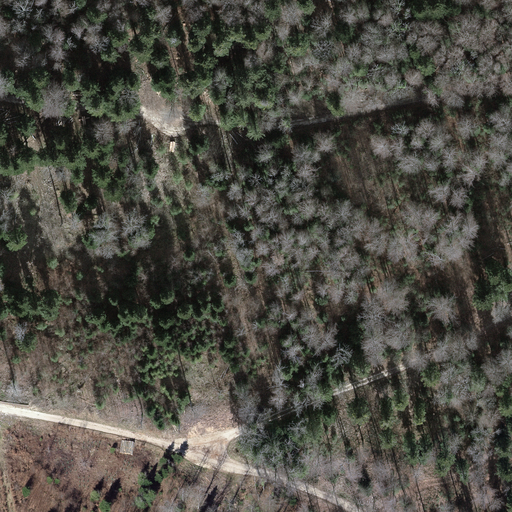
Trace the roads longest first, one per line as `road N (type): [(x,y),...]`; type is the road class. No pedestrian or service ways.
road 1 (track): [(0,95),(237,122),(386,105)]
road 2 (track): [(362,511),(311,484),(214,452),(0,409)]
road 3 (track): [(205,450),(255,420),(446,349),(511,313)]
road 4 (track): [(511,79),(386,105)]
